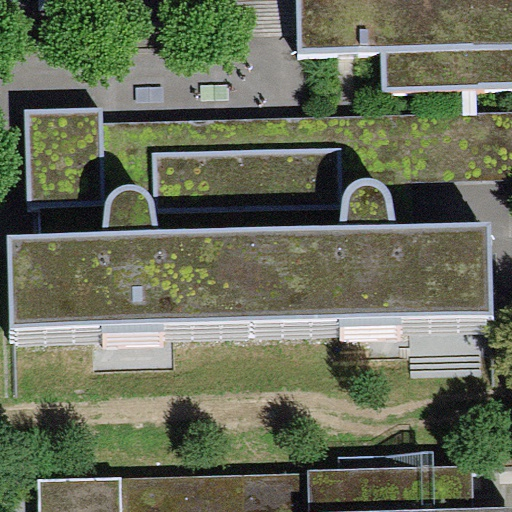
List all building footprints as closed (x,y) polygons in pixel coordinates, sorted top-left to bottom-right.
[(511,0),(299,0),(301,53),(391,51),(392,94),(511,90),(511,0)] [(101,115),(28,118),(31,211),(104,208),(101,115)] [(107,251),(12,253),(13,339),(494,329),(492,242),(393,244),(393,217),(386,206),(376,197),(368,197),(360,197),(350,206),(344,218),(344,245),(153,249),(153,219),(147,209),(130,203),(116,208),(107,220),(107,251)] [(479,511),(479,474),(308,478),(308,511),(479,511)] [(308,511),(308,478),(40,485),(40,511),(308,511)]
